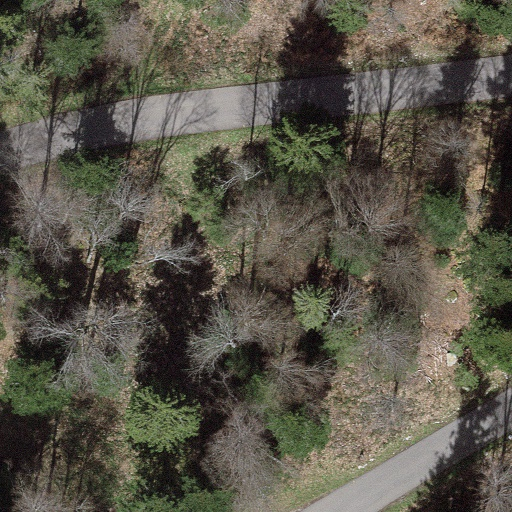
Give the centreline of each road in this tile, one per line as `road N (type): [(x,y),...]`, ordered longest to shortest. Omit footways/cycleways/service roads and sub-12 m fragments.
road 1 (tertiary): [(511,69),(280,95),(0,140)]
road 2 (unclassified): [(343,511),(511,409)]
